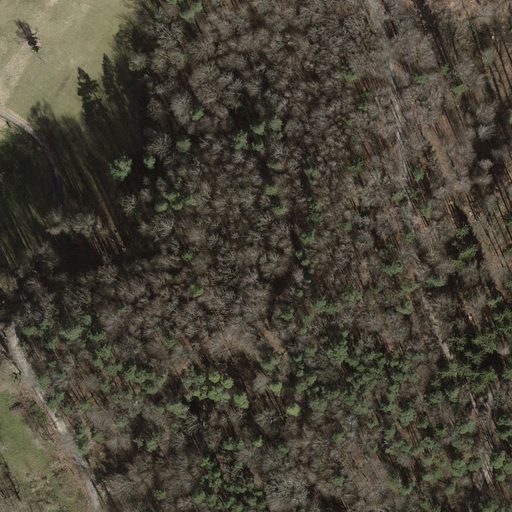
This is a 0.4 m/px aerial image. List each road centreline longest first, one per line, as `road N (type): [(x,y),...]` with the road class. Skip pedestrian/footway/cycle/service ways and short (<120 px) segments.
road 1 (track): [(287,0),(300,59),(290,160),(299,256),(271,325),(309,391),(308,459),(316,485),(365,511)]
road 2 (track): [(0,110),(48,154),(60,203),(56,244),(15,329),(16,351),(99,511)]
road 3 (track): [(475,404),(434,329),(418,278),(389,56),(372,0)]
